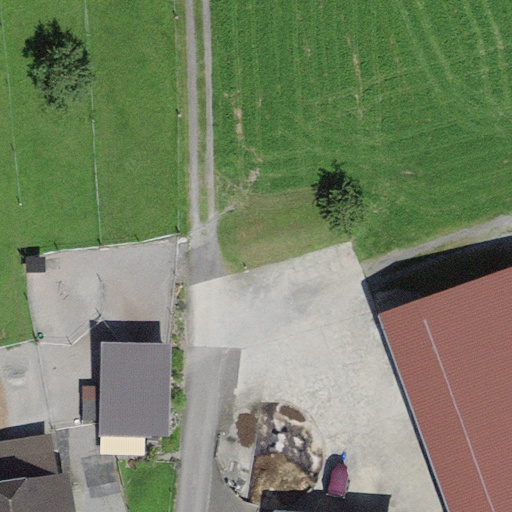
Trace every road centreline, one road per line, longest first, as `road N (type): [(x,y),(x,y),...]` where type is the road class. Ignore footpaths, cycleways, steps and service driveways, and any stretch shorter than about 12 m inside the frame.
road 1 (track): [(511,223),(202,300),(197,0)]
road 2 (unclassified): [(202,300),(207,511)]
